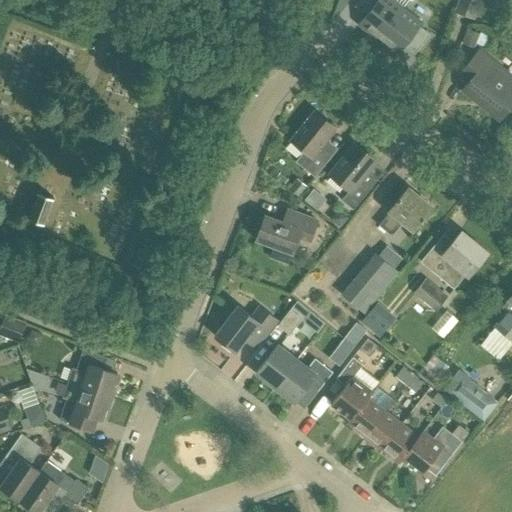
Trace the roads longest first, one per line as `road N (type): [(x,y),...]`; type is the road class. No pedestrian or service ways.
road 1 (residential): [(171,372),(250,133),(279,89),(323,48)]
road 2 (residential): [(511,199),(323,48)]
road 3 (residential): [(313,472),(205,387),(171,372)]
road 4 (residential): [(124,511),(171,372)]
road 5 (residential): [(190,511),(313,472)]
